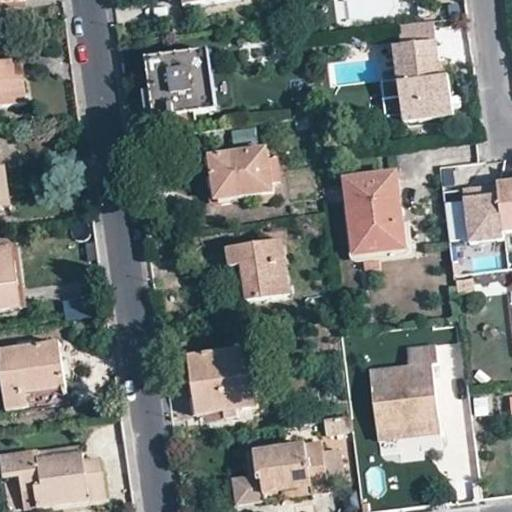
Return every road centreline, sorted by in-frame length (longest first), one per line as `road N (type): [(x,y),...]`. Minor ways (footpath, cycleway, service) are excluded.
road 1 (residential): [(165,511),(92,0)]
road 2 (residential): [(511,128),(501,129),(483,0)]
